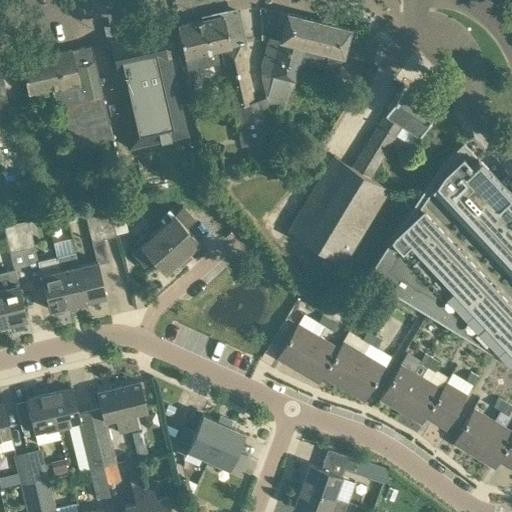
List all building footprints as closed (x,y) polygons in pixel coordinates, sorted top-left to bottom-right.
[(239,11),(177,25),(187,69),(216,62),(216,64),(220,63),(216,49),(220,48),(231,101),(252,97),(240,45),(246,44),(239,11)] [(262,78),(270,113),(287,109),(299,61),(324,67),(322,74),(337,78),(338,74),(359,80),(368,43),(347,38),(349,28),(287,12),(278,45),(280,45),(275,64),(262,64),(262,78)] [(108,53),(130,145),(186,133),(171,62),(168,63),(160,29),(110,40),(113,52),(108,53)] [(91,44),(45,55),(66,147),(78,145),(82,164),(108,158),(104,139),(112,137),(91,44)] [(45,55),(20,60),(28,92),(52,87),(45,55)] [(386,112),(354,166),(335,155),(290,231),(345,264),(390,188),(370,176),(402,122),(420,132),(437,102),(402,82),(385,111),(386,112)] [(264,94),(252,97),(231,101),(239,141),(245,141),(250,165),(280,159),(264,94)] [(6,97),(0,98),(0,130),(27,125),(22,102),(8,105),(6,97)] [(440,162),(367,274),(511,364),(511,192),(463,140),(440,162)] [(182,205),(156,228),(186,261),(191,257),(187,252),(199,241),(187,227),(195,219),(182,205)] [(111,210),(99,213),(105,238),(117,235),(111,210)] [(87,216),(93,240),(105,238),(99,213),(87,216)] [(28,219),(16,222),(22,248),(34,246),(28,219)] [(16,222),(4,225),(10,251),(22,248),(16,222)] [(186,261),(156,228),(131,251),(144,265),(152,258),(165,272),(177,261),(181,265),(186,261)] [(75,251),(56,256),(67,304),(69,310),(77,308),(76,302),(87,299),(79,263),(78,263),(75,251)] [(37,260),(41,276),(49,309),(67,304),(56,256),(37,260)] [(97,259),(79,263),(87,299),(106,295),(97,259)] [(14,268),(0,271),(0,288),(8,323),(27,318),(19,283),(15,268),(14,268)] [(322,314),(317,321),(325,326),(329,318),(322,314)] [(329,318),(325,326),(332,330),(337,322),(329,318)] [(276,357),(297,369),(317,336),(296,323),(276,357)] [(362,338),(370,342),(375,335),(367,330),(362,338)] [(375,335),(370,342),(377,347),(382,339),(375,335)] [(318,382),(322,375),(337,347),(317,336),(297,369),(318,382)] [(322,375),(342,387),(363,353),(341,340),(337,347),(322,375)] [(363,353),(342,387),(364,400),(384,366),(373,359),(379,349),(369,343),(363,353)] [(420,359),(419,361),(427,365),(431,357),(424,352),(420,359)] [(431,357),(427,365),(434,370),(439,361),(431,357)] [(379,397),(399,410),(421,374),(400,362),(379,397)] [(470,371),(465,379),(472,384),(477,376),(470,371)] [(421,423),(425,416),(441,386),(421,374),(399,410),(421,423)] [(140,380),(118,386),(129,429),(139,427),(135,411),(146,409),(140,380)] [(441,386),(425,416),(446,429),(467,394),(445,380),(441,386)] [(118,386),(97,391),(101,407),(104,420),(116,417),(119,431),(129,429),(118,386)] [(72,387),(49,392),(57,427),(69,424),(80,421),(78,413),(72,387)] [(49,392),(26,398),(33,427),(37,443),(60,438),(57,427),(49,392)] [(497,396),(492,404),(500,409),(505,401),(497,396)] [(3,401),(0,401),(0,437),(11,435),(3,401)] [(511,404),(505,401),(500,409),(507,413),(508,412),(511,405),(511,404)] [(171,415),(174,407),(168,404),(165,412),(171,415)] [(452,441),(473,454),(494,419),(473,406),(452,441)] [(494,467),(498,460),(511,435),(511,429),(506,426),(511,417),(501,410),(495,419),(494,419),(473,454),(494,467)] [(187,446),(208,456),(226,417),(219,414),(217,420),(202,413),(194,431),(184,426),(176,443),(186,448),(187,446)] [(226,417),(208,456),(226,464),(225,465),(240,472),(247,454),(237,450),(244,432),(229,425),(232,420),(226,417)] [(142,429),(131,432),(137,455),(147,453),(142,429)] [(96,435),(82,438),(89,467),(103,464),(99,448),(96,435)] [(511,435),(498,460),(511,468),(511,435)] [(112,445),(99,448),(103,464),(116,461),(112,445)] [(40,448),(27,451),(34,481),(48,478),(40,448)] [(12,457),(19,485),(34,481),(27,451),(13,454),(14,456),(12,457)] [(64,458),(51,461),(55,474),(67,471),(64,458)] [(354,471),(383,481),(387,467),(358,458),(354,471)] [(309,462),(301,484),(334,496),(342,474),(309,462)] [(89,467),(87,468),(95,501),(111,497),(103,464),(89,467)] [(137,466),(126,469),(131,486),(141,484),(137,466)] [(5,475),(0,475),(0,483),(1,487),(11,485),(10,478),(5,475)] [(48,478),(34,481),(41,511),(78,511),(76,502),(55,507),(48,478)] [(25,511),(41,511),(34,481),(19,485),(25,511)] [(151,481),(141,484),(148,511),(171,511),(167,494),(154,497),(151,481)] [(148,511),(141,484),(131,486),(134,502),(124,504),(125,511),(148,511)] [(334,496),(301,484),(293,506),(308,511),(307,511),(341,511),(347,498),(335,494),(334,496)]
